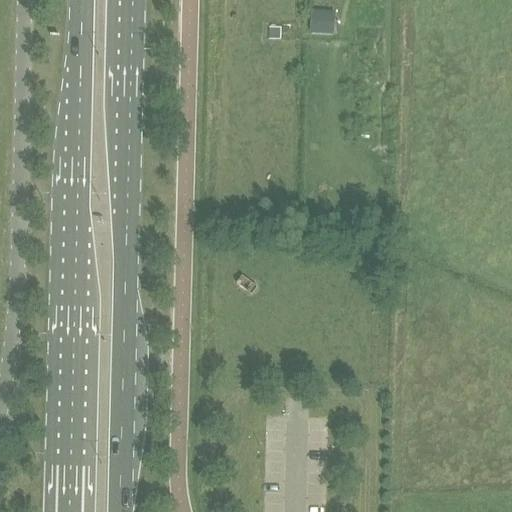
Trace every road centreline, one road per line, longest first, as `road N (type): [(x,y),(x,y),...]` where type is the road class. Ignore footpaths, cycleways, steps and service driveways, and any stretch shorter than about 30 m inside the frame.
road 1 (primary): [(120,511),(132,0)]
road 2 (primary): [(81,0),(70,511)]
road 3 (unclassified): [(181,511),(189,0)]
road 4 (unclassified): [(25,0),(19,276),(0,392)]
